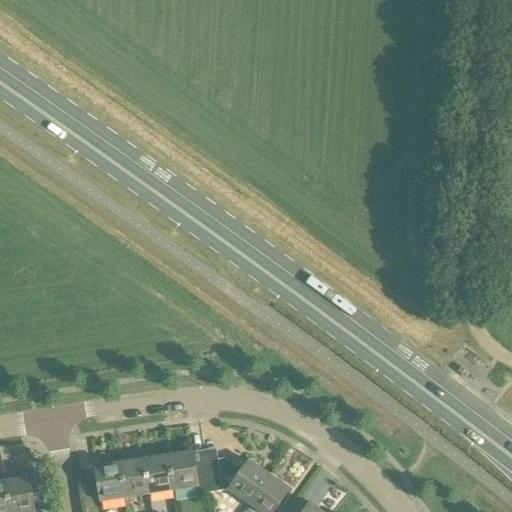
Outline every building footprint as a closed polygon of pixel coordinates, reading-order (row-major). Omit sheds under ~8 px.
[(211,491),(208,471),(195,473),(193,454),(168,457),(174,493),(198,489),(199,493),(211,491)] [(149,496),(174,493),(168,457),(144,461),(149,496)] [(224,460),(206,462),(208,471),(211,491),(225,489),(250,505),(270,477),(248,462),(242,472),(224,460)] [(144,461),(120,465),(125,500),(149,496),(144,461)] [(100,504),(125,500),(120,465),(95,468),(96,478),(100,504)] [(275,511),(290,491),(270,477),(250,505),(259,511),(275,511)] [(5,483),(9,511),(34,511),(30,480),(5,483)] [(0,511),(9,511),(5,483),(0,484),(0,511)] [(321,511),(318,510),(317,509),(319,505),(313,500),(310,504),(310,503),(303,511),(321,511)]
